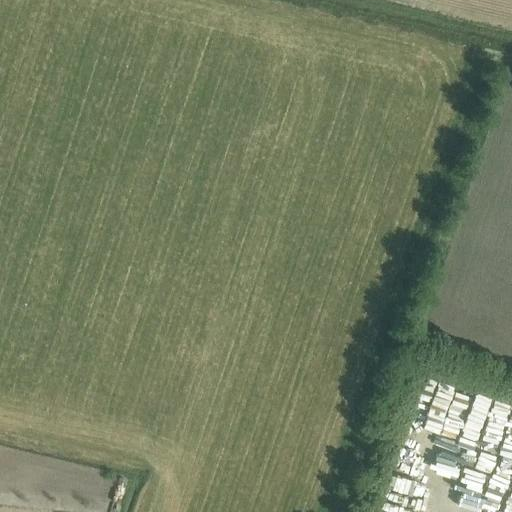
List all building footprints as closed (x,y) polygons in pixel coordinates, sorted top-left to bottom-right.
[(417,369),(406,423),(441,430),(443,425),(459,428),(454,456),(473,460),(483,410),(466,407),(467,402),(487,407),(491,391),(473,387),(474,381),(417,369)] [(505,424),(511,426),(511,398),(494,394),(489,409),(508,414),(505,424)] [(485,431),(501,434),(504,417),(488,414),(485,431)] [(502,443),(511,446),(511,429),(507,428),(502,443)] [(472,459),(489,466),(499,439),(482,433),(472,459)]
